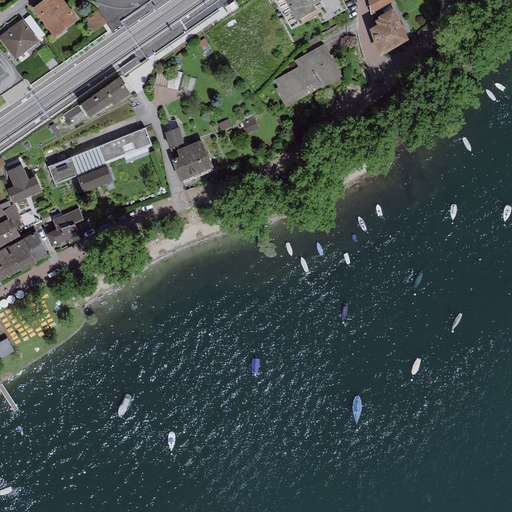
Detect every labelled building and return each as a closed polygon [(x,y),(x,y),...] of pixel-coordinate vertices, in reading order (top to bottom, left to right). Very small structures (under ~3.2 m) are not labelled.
[(51,0),(46,0),(33,11),(55,40),(78,22),(61,0),(53,0),(52,1),(51,0)] [(281,0),(279,1),(278,0),(268,0),(270,3),(274,0),(276,4),(273,5),(290,35),(317,20),(321,27),(347,13),(340,0),(281,0)] [(392,0),(367,0),(371,18),(395,4),(392,0)] [(125,22),(128,26),(148,12),(145,8),(125,22)] [(86,20),(96,32),(109,21),(99,9),(86,20)] [(394,11),(378,20),(378,22),(375,24),(377,28),(369,32),(379,60),(408,43),(394,11)] [(0,37),(0,40),(15,61),(39,43),(23,20),(0,37)] [(273,82),(285,107),(342,79),(326,48),(297,62),(299,68),(273,82)] [(121,78),(83,103),(91,115),(113,100),(115,103),(131,92),(121,78)] [(53,183),(152,146),(144,126),(46,163),(53,183)] [(180,130),(165,135),(169,151),(184,147),(180,130)] [(201,142),(177,152),(179,160),(172,163),(181,184),(213,171),(201,142)] [(7,189),(13,202),(42,189),(36,176),(28,180),(22,166),(8,172),(14,186),(7,189)] [(113,183),(107,169),(77,180),(83,194),(113,183)] [(9,199),(0,202),(0,220),(8,216),(4,209),(11,205),(9,199)] [(11,205),(4,209),(8,216),(10,214),(16,225),(22,222),(18,215),(20,213),(13,202),(11,205)] [(78,206),(52,218),(57,226),(46,231),(52,242),(57,240),(62,248),(80,238),(77,232),(80,231),(75,218),(83,216),(78,206)] [(8,216),(0,220),(0,223),(9,238),(20,232),(16,225),(10,214),(8,216)] [(0,243),(9,238),(0,223),(0,243)] [(36,226),(23,233),(36,257),(48,250),(36,226)] [(9,241),(9,242),(22,265),(36,257),(23,233),(9,241)] [(0,281),(0,276),(22,265),(9,242),(0,246),(0,284),(1,283),(0,281)]
